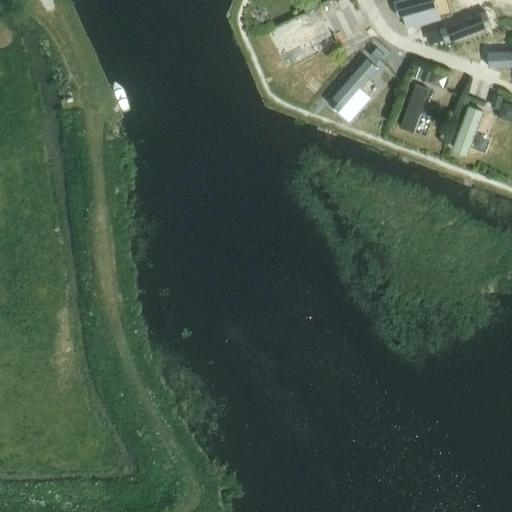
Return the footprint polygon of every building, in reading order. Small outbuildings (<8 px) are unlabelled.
[(344,0),(335,5),(339,13),(348,8),(344,0)] [(436,0),(404,0),(395,3),(399,18),(439,8),(436,0)] [(487,12),(441,29),(446,44),(493,27),(487,12)] [(320,18),(280,38),(288,53),(328,34),(320,18)] [(439,29),(427,34),(431,44),(443,40),(439,29)] [(377,48),(370,57),(377,63),(385,54),(377,48)] [(511,52),(489,53),(490,68),(511,67),(511,52)] [(368,58),(329,103),(340,113),(379,69),(368,58)] [(418,65),(414,77),(421,79),(425,68),(418,65)] [(426,68),(422,80),(429,82),(433,71),(426,68)] [(416,84),(401,128),(414,133),(430,89),(416,84)] [(495,94),(491,107),(500,109),(504,97),(495,94)] [(469,106),(452,151),(468,156),(485,112),(469,106)] [(424,131),(433,133),(438,114),(429,112),(424,131)]
